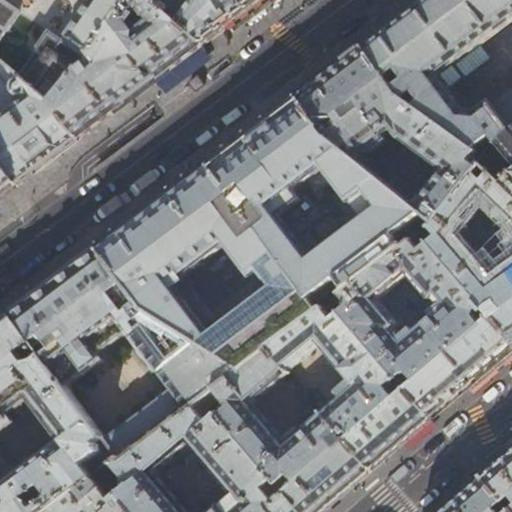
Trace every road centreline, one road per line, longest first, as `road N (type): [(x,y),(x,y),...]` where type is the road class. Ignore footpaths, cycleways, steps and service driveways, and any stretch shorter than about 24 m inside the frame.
road 1 (residential): [(0,262),(353,0)]
road 2 (residential): [(376,511),(511,400)]
